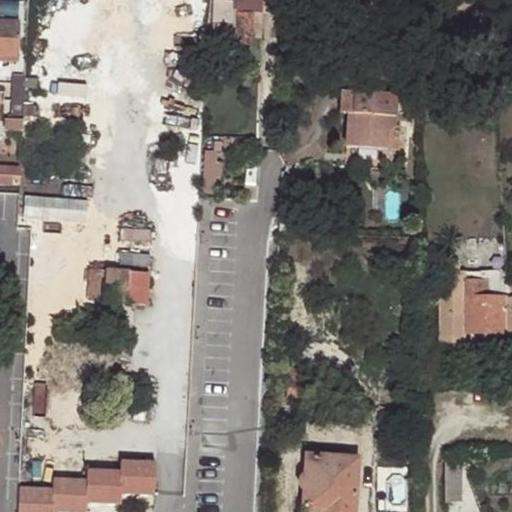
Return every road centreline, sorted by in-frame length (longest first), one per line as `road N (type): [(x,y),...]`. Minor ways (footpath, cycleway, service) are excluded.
road 1 (residential): [(254,228),(241,511)]
road 2 (unknown): [(431,511),(433,442),(443,426),(460,416),(500,418)]
road 3 (unknown): [(157,511),(159,376)]
